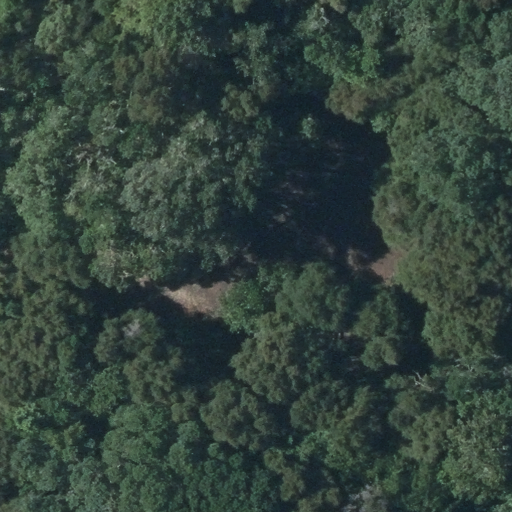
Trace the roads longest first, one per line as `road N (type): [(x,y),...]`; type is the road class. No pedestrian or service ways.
road 1 (track): [(0,251),(132,255),(320,278),(448,307)]
road 2 (track): [(511,485),(322,405),(228,336),(320,278)]
road 3 (track): [(310,121),(132,255),(228,336)]
